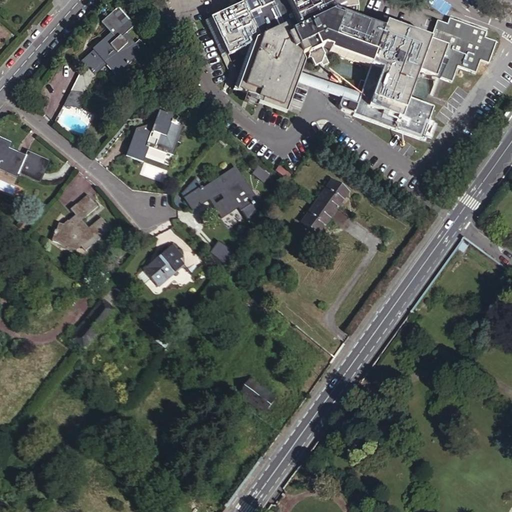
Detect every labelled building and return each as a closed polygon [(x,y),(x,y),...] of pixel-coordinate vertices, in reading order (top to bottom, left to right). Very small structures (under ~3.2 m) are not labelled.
[(244,0),(246,5),(248,10),(227,19),(241,52),(251,48),(260,43),(263,44),(247,88),(246,91),(244,95),(261,101),(284,110),(297,76),(299,70),(302,61),(303,58),(312,57),(310,60),(314,62),(315,66),(319,68),(323,66),(324,64),(326,65),(330,52),(371,67),(360,97),(357,106),(353,116),(421,142),(433,109),(409,100),(419,72),(452,84),(458,68),(476,75),(481,62),(489,65),(497,43),(486,39),(488,33),(480,31),(481,29),(477,28),(477,29),(467,26),(468,24),(461,22),(460,23),(455,21),(453,28),(443,24),(440,31),(442,35),(441,38),(437,40),(436,42),(391,26),(389,31),(360,20),(338,12),(332,0),(244,0)] [(332,0),(338,12),(360,20),(361,18),(362,14),(363,12),(363,7),(355,4),(353,0),(332,0)] [(248,10),(246,5),(213,20),(225,45),(219,48),(224,60),(241,52),(227,19),(248,10)] [(142,25),(126,6),(108,21),(119,33),(97,52),(98,54),(91,60),(92,63),(69,104),(83,103),(101,70),(98,68),(111,57),(120,67),(136,54),(145,65),(158,54),(145,37),(137,43),(130,35),(142,25)] [(251,48),(237,85),(247,88),(263,44),(260,43),(251,48)] [(284,110),(261,101),(260,105),(288,116),(298,87),(302,76),(307,63),(302,61),(299,70),(297,76),(284,110)] [(302,76),(298,87),(357,106),(360,97),(302,76)] [(179,115),(165,109),(159,124),(153,122),(142,125),(131,152),(148,159),(153,145),(177,153),(182,141),(186,142),(188,135),(185,134),(188,124),(177,120),(179,115)] [(10,141),(0,136),(0,159),(1,160),(0,161),(0,168),(17,176),(19,171),(39,180),(49,159),(28,149),(26,154),(8,146),(10,141)] [(261,201),(239,168),(206,188),(204,186),(187,197),(195,210),(224,193),(228,199),(217,206),(225,218),(242,207),(245,212),(261,201)] [(327,199),(343,210),(359,188),(342,177),(327,199)] [(99,207),(89,194),(70,209),(75,215),(64,224),(59,223),(52,240),(77,249),(81,245),(85,250),(112,229),(103,217),(89,227),(83,220),(99,207)] [(329,230),(343,210),(327,199),(313,219),(329,230)] [(180,288),(192,277),(178,260),(181,257),(171,245),(143,270),(159,288),(171,277),(180,288)] [(247,258),(242,254),(234,265),(239,269),(247,258)] [(83,351),(116,311),(103,300),(70,341),(81,350),(83,351)] [(440,345),(449,334),(424,315),(415,327),(440,345)] [(240,394),(266,414),(277,399),(251,380),(240,394)]
